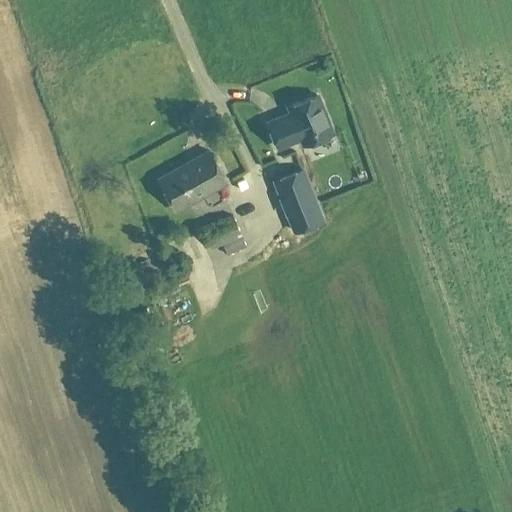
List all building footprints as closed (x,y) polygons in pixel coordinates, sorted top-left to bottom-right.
[(294,114),(271,123),(280,147),(304,138),(306,144),(334,133),(319,94),(291,105),(294,114)] [(202,196),(228,182),(210,150),(185,164),(202,196)] [(202,196),(185,164),(159,179),(177,210),(202,196)] [(296,232),(324,221),(303,168),(275,179),(296,232)] [(315,179),(329,205),(348,194),(334,169),(315,179)] [(186,230),(181,211),(168,214),(172,233),(186,230)] [(211,249),(223,244),(242,235),(233,215),(202,228),(211,249)] [(242,235),(223,244),(227,255),(247,246),(242,235)]
